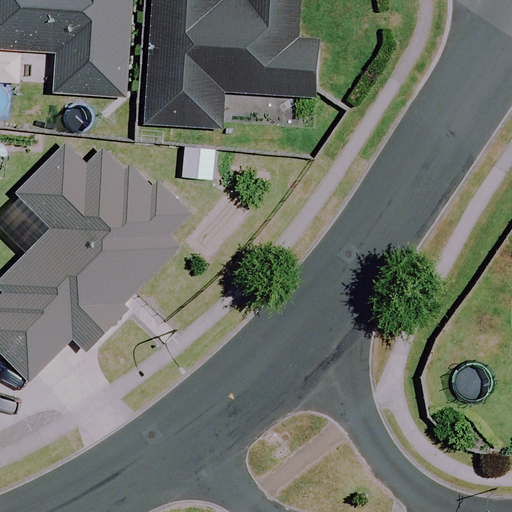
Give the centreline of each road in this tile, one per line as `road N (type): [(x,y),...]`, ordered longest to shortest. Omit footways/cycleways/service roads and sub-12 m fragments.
road 1 (tertiary): [(316,325),(511,23)]
road 2 (residential): [(316,325),(377,441),(439,511)]
road 3 (tertiary): [(174,454),(316,325)]
